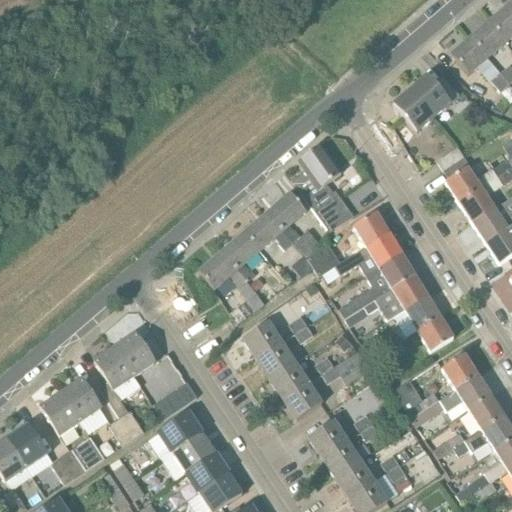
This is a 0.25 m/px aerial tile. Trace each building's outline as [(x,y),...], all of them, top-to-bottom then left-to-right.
[(505,46),(511,39),(511,15),(506,9),(488,26),(505,46)] [(487,61),(505,46),(488,26),(469,42),(486,62),(487,61)] [(500,76),(487,61),(486,62),(469,42),(450,58),(467,79),(475,72),(488,86),(490,84),(499,95),(508,88),(499,77),(500,76)] [(499,77),(508,88),(511,85),(511,73),(508,69),(500,76),(499,77)] [(409,94),(432,121),(458,99),(442,80),(433,87),(426,79),(409,94)] [(511,103),(511,91),(508,88),(499,95),(508,105),(510,107),(511,103)] [(415,136),(432,121),(409,94),(392,108),(415,136)] [(290,184),(302,200),(329,237),(353,220),(334,195),(332,197),(325,188),(340,177),(320,149),(297,165),(304,175),(292,184),(291,183),(290,184)] [(435,165),(442,175),(460,164),(464,162),(457,151),(435,165)] [(498,180),(511,170),(511,159),(492,172),(498,180)] [(481,191),(476,183),(467,170),(465,172),(460,164),(442,175),(448,184),(444,186),(458,207),(481,191)] [(511,170),(498,180),(503,188),(511,182),(511,170)] [(458,207),(471,227),(495,212),(481,191),(458,207)] [(304,262),(306,260),(320,246),(308,233),(300,240),(294,232),(293,234),(289,230),(305,216),(289,198),(266,217),(304,262)] [(495,212),(471,227),(485,248),(511,230),(511,200),(495,212)] [(297,268),(304,262),(266,217),(244,237),(259,254),(266,263),(267,263),(266,263),(281,250),(297,268)] [(365,251),(388,238),(375,217),(353,231),(365,251)] [(498,268),(511,259),(511,230),(485,248),(498,268)] [(254,279),(244,267),(259,254),(244,237),(221,256),(246,286),(254,279)] [(365,280),(400,258),(388,238),(365,251),(340,266),(334,270),(339,279),(358,268),(365,280)] [(334,270),(340,266),(325,244),(323,241),(320,246),(306,260),(309,265),(313,271),(312,272),(318,282),(320,281),(318,279),(334,270)] [(233,285),(239,293),(246,286),(221,256),(198,276),(213,294),(230,279),(234,284),(233,285)] [(345,323),(414,279),(400,258),(365,280),(372,291),(348,306),(348,307),(339,313),(345,323)] [(403,314),(426,300),(414,279),(345,323),(349,330),(368,318),(367,317),(378,310),(387,324),(403,314)] [(255,294),(262,288),(256,281),(249,287),(255,294)] [(318,294),(312,286),(304,291),(309,299),(318,294)] [(259,300),(256,297),(246,305),(253,316),(265,307),(259,300)] [(416,335),(439,321),(426,300),(403,314),(416,335)] [(253,316),(246,305),(229,317),(237,327),(253,316)] [(289,328),(295,337),(307,330),(301,320),(289,328)] [(416,335),(429,356),(452,342),(439,321),(416,335)] [(242,342),(255,363),(282,345),(268,325),(242,342)] [(307,330),(295,337),(300,346),(312,339),(312,337),(307,330)] [(378,347),(383,355),(400,345),(395,336),(378,347)] [(114,351),(134,380),(154,367),(134,337),(114,351)] [(351,349),(341,338),(334,345),(343,355),(351,349)] [(255,363),(269,383),(295,366),(282,345),(255,363)] [(400,345),(383,355),(388,364),(406,353),(400,345)] [(112,394),(134,380),(114,351),(93,365),(112,394)] [(358,355),(334,370),(322,378),(327,387),(340,379),(345,388),(369,373),(358,355)] [(441,373),(449,386),(454,394),(476,379),(463,359),(441,373)] [(316,369),(322,378),(334,370),(328,361),(316,369)] [(269,383),(282,404),(309,386),(295,366),(269,383)] [(467,415),(490,400),(476,379),(454,394),(422,416),(427,424),(444,413),(445,415),(461,405),(467,415)] [(80,427),(100,413),(80,383),(60,397),(80,427)] [(433,396),(421,403),(409,384),(392,395),(411,423),(422,416),(438,405),(433,396)] [(309,386),(282,404),(296,424),(322,407),(309,386)] [(162,424),(184,409),(196,402),(186,387),(152,409),(162,424)] [(354,418),(376,403),(369,392),(347,406),(354,418)] [(59,440),(80,427),(60,397),(39,411),(59,440)] [(490,400),(467,415),(480,434),(503,419),(490,400)] [(119,421),(133,442),(143,436),(129,414),(119,421)] [(171,457),(201,438),(187,417),(158,437),(171,457)] [(471,457),(488,446),(494,455),(511,442),(511,433),(503,419),(480,434),(464,444),(465,445),(453,452),(458,460),(469,453),(471,457)] [(360,435),(372,428),(367,420),(355,428),(360,435)] [(122,449),(133,442),(119,421),(108,428),(122,449)] [(307,441),(321,461),(348,444),(334,423),(307,441)] [(372,428),(360,435),(366,445),(378,437),(372,428)] [(6,442),(26,472),(46,458),(27,429),(6,442)] [(453,452),(465,445),(464,444),(460,436),(432,454),(437,462),(453,452)] [(185,477),(214,457),(201,438),(171,457),(185,477)] [(60,460),(74,482),(103,462),(88,441),(60,460)] [(0,478),(5,486),(26,472),(6,442),(0,446),(0,478)] [(460,505),(474,496),(475,497),(492,486),(501,479),(507,476),(511,472),(511,442),(494,455),(500,465),(483,476),(484,477),(469,488),(455,497),(460,505)] [(334,482),(361,464),(348,444),(321,461),(334,482)] [(198,497),(227,477),(214,457),(185,477),(198,497)] [(387,477),(400,469),(392,459),(380,467),(387,477)] [(64,488),(74,482),(60,460),(50,467),(64,488)] [(348,502),(375,484),(361,464),(334,482),(348,502)] [(124,489),(134,482),(124,467),(114,474),(124,489)] [(400,469),(387,477),(393,486),(405,478),(400,469)] [(110,499),(119,492),(109,477),(100,483),(110,499)] [(198,497),(207,511),(220,511),(241,498),(227,477),(198,497)] [(134,482),(124,489),(134,504),(144,497),(134,482)] [(354,511),(377,511),(388,505),(375,484),(348,502),(354,511)] [(492,486),(475,497),(479,504),(497,493),(492,486)] [(119,492),(110,499),(118,511),(122,511),(129,508),(119,492)] [(10,511),(25,511),(13,493),(2,500),(10,511)] [(43,511),(64,511),(58,503),(43,511)]
